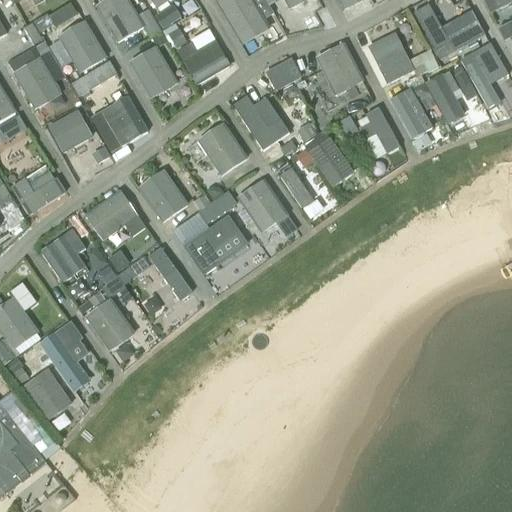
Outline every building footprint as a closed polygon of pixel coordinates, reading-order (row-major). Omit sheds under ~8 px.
[(29,0),(34,9),(46,2),(46,1),(46,0),(29,0)] [(139,19),(127,0),(111,0),(96,9),(118,46),(145,30),(139,19)] [(149,0),(157,12),(168,5),(164,0),(149,0)] [(270,31),(251,0),(221,0),(215,4),(242,48),(270,31)] [(339,0),(345,9),(361,0),(339,0)] [(443,37),(424,0),(412,7),(431,43),(443,37)] [(485,0),(491,11),(511,0),(485,0)] [(149,13),(139,19),(145,30),(151,39),(161,33),(149,13)] [(165,15),(156,21),(162,30),(171,24),(165,15)] [(47,17),(33,25),(39,35),(53,27),(47,17)] [(511,23),(499,31),(505,43),(511,39),(511,23)] [(86,24),(58,40),(80,77),(107,61),(86,24)] [(32,27),(24,31),(33,48),(41,43),(32,27)] [(368,45),(387,83),(414,69),(395,31),(368,45)] [(178,32),(169,37),(177,51),(186,46),(178,32)] [(163,34),(152,40),(156,47),(159,50),(169,44),(163,34)] [(486,37),(470,45),(474,53),(490,44),(486,37)] [(452,41),(451,46),(455,53),(459,54),(464,52),(465,47),(461,40),(457,39),(452,41)] [(216,43),(197,54),(193,45),(178,54),(197,87),(230,68),(216,43)] [(490,44),(460,61),(489,111),(499,105),(490,88),(509,77),(490,44)] [(45,45),(37,50),(42,59),(50,54),(45,45)] [(335,98),(363,84),(344,46),(316,60),(335,98)] [(159,50),(156,47),(129,63),(151,98),(177,82),(159,50)] [(34,49),(8,64),(35,109),(60,94),(34,49)] [(445,56),(436,61),(440,68),(449,64),(445,56)] [(290,61),(265,75),(275,94),(300,80),(290,61)] [(434,61),(424,67),(428,75),(439,70),(434,61)] [(460,69),(452,74),(455,79),(463,74),(460,69)] [(449,128),(466,118),(453,96),(460,92),(450,74),(444,78),(443,76),(426,86),(431,95),(449,128)] [(455,79),(462,92),(471,87),(464,74),(463,74),(455,79)] [(88,77),(72,86),(79,98),(95,89),(88,77)] [(420,77),(406,84),(410,92),(411,91),(424,84),(420,77)] [(424,84),(411,91),(416,99),(422,99),(431,95),(426,86),(424,84)] [(0,125),(17,115),(0,87),(0,125)] [(391,102),(390,103),(412,142),(432,131),(417,105),(418,104),(416,99),(411,91),(410,92),(391,102)] [(148,132),(129,98),(102,113),(121,148),(148,132)] [(246,98),(233,106),(263,152),(287,136),(264,102),(253,110),(246,98)] [(365,143),(377,137),(387,157),(400,150),(379,111),(366,117),(370,125),(359,131),(365,143)] [(79,114),(51,130),(65,155),(93,139),(79,114)] [(19,119),(0,130),(0,141),(3,146),(27,132),(19,119)] [(221,179),(246,163),(223,127),(197,144),(221,179)] [(308,127),(298,133),(305,143),(315,137),(308,127)] [(309,152),(332,187),(354,172),(330,138),(309,152)] [(104,149),(92,157),(98,165),(110,158),(104,149)] [(309,158),(299,165),(304,172),(314,165),(309,158)] [(281,175),(302,208),(313,200),(291,168),(281,175)] [(140,188),(163,222),(187,205),(164,171),(140,188)] [(30,215),(65,193),(56,178),(33,193),(25,179),(12,187),(30,215)] [(249,181),(231,193),(236,199),(253,187),(249,181)] [(287,216),(265,181),(237,200),(261,235),(287,216)] [(212,189),(205,194),(213,204),(223,196),(218,190),(212,189)] [(125,229),(133,239),(145,231),(120,194),(85,218),(103,244),(125,229)] [(228,195),(198,216),(207,228),(237,207),(228,195)] [(203,199),(193,205),(199,214),(209,207),(203,199)] [(228,220),(184,250),(203,278),(247,248),(228,220)] [(85,251),(72,232),(40,254),(62,286),(85,270),(77,257),(85,251)] [(192,291),(161,248),(149,257),(180,300),(192,291)] [(119,254),(109,261),(118,274),(128,267),(119,254)] [(143,260),(130,269),(136,277),(149,268),(143,260)] [(109,268),(99,276),(107,287),(118,280),(109,268)] [(107,287),(103,290),(109,299),(124,289),(118,280),(107,287)] [(100,295),(90,303),(95,310),(106,303),(100,295)] [(38,334),(13,300),(0,310),(0,333),(14,352),(38,334)] [(134,333),(110,300),(106,303),(95,310),(85,318),(109,351),(134,333)] [(90,303),(78,311),(84,318),(85,318),(95,310),(90,303)] [(58,335),(41,346),(70,389),(86,377),(78,365),(68,350),(58,335)] [(6,347),(0,351),(0,361),(5,368),(16,360),(6,347)] [(17,361),(6,369),(11,378),(21,371),(23,370),(17,361)] [(22,386),(46,420),(73,401),(48,367),(22,386)] [(21,371),(11,378),(18,387),(28,381),(21,371)] [(0,499),(44,464),(7,417),(0,422),(0,499)]
